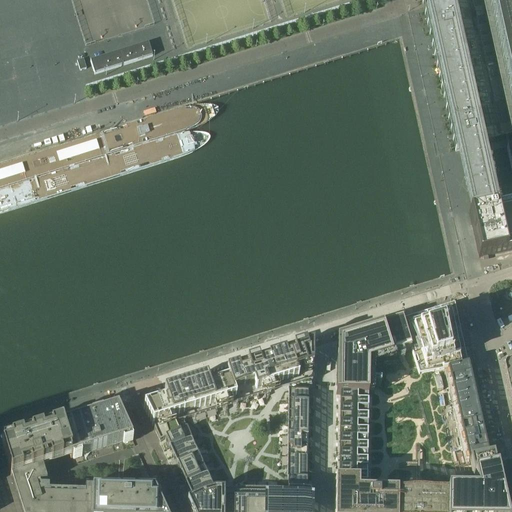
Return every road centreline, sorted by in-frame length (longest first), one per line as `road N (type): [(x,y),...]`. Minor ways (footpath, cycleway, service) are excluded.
road 1 (residential): [(79,109),(390,12),(398,0)]
road 2 (residential): [(323,328),(119,393)]
road 3 (unknown): [(381,310),(425,511)]
road 4 (residential): [(321,511),(323,328)]
road 5 (residential): [(474,282),(323,328)]
road 6 (residential): [(511,473),(484,343)]
road 7 (residential): [(474,282),(444,153)]
road 8 (residential): [(119,393),(170,511)]
road 9 (residential): [(119,393),(0,430)]
